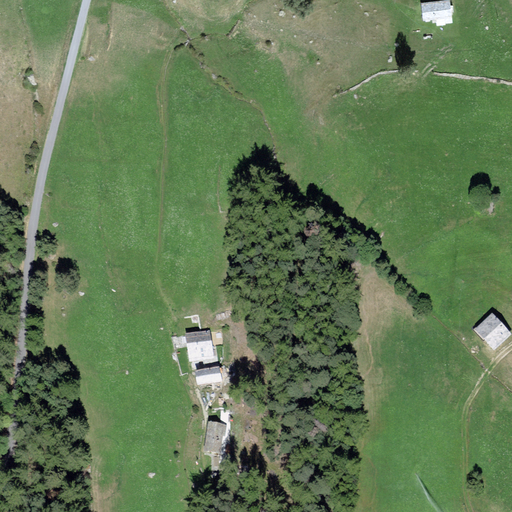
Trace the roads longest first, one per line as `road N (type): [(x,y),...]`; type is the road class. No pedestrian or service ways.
road 1 (unclassified): [(0,501),(17,420),(43,171),(89,0)]
road 2 (track): [(511,351),(488,374),(467,417),(471,511)]
